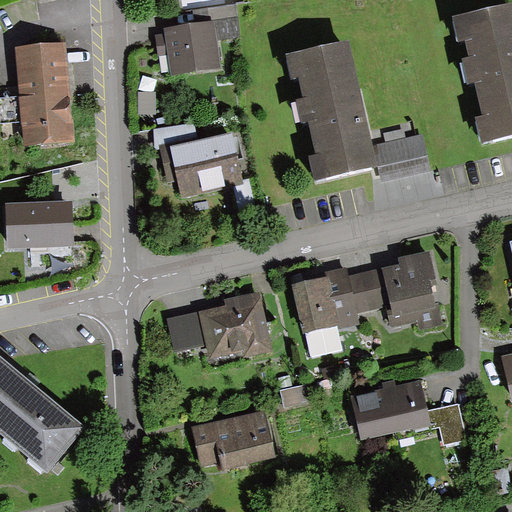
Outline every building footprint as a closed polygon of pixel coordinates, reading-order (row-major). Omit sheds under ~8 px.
[(236,6),(198,11),(200,25),(215,23),(218,42),(240,39),(236,6)] [(483,147),(511,140),(511,6),(452,20),(458,47),(465,46),(469,61),(463,62),(469,88),(476,86),(484,120),(477,122),(483,147)] [(200,25),(164,30),(165,35),(156,36),(158,57),(168,56),(171,77),(221,70),(218,42),(215,23),(200,25)] [(316,186),(379,172),(374,147),(351,45),(285,59),(291,86),(299,85),(302,100),(296,101),(302,127),(309,125),(317,159),(310,161),(316,186)] [(67,46),(16,50),(24,150),(75,145),(67,46)] [(157,93),(138,93),(138,116),(157,116),(157,93)] [(192,144),(199,142),(195,124),(154,131),(155,152),(161,151),(160,146),(191,139),(192,144)] [(191,139),(160,146),(161,151),(169,184),(178,182),(182,200),(234,188),(244,186),(243,181),(232,135),(199,142),(192,144),(191,139)] [(423,135),(374,147),(379,172),(382,183),(431,172),(423,135)] [(244,186),(234,188),(240,213),(257,209),(249,180),(243,181),(244,186)] [(26,206),(28,251),(75,249),(73,204),(26,206)] [(440,283),(433,255),(396,263),(398,269),(370,275),(379,313),(394,310),(399,331),(420,326),(422,335),(450,328),(445,307),(437,309),(431,285),(440,283)] [(329,287),(297,295),(313,362),(340,356),(335,334),(362,327),(360,318),(378,313),(369,275),(351,280),(349,271),(326,276),(329,287)] [(206,348),(209,361),(243,354),(244,360),(273,353),(260,293),(225,301),(226,307),(167,320),(175,355),(206,348)] [(511,353),(502,356),(511,399),(511,398),(511,353)] [(0,437),(48,477),(86,432),(0,360),(0,437)] [(354,402),(364,445),(435,429),(426,386),(399,392),(397,387),(384,390),(385,395),(354,402)] [(435,415),(443,451),(466,446),(458,410),(435,415)] [(199,435),(207,469),(221,466),(223,476),(276,464),(266,419),(199,435)]
